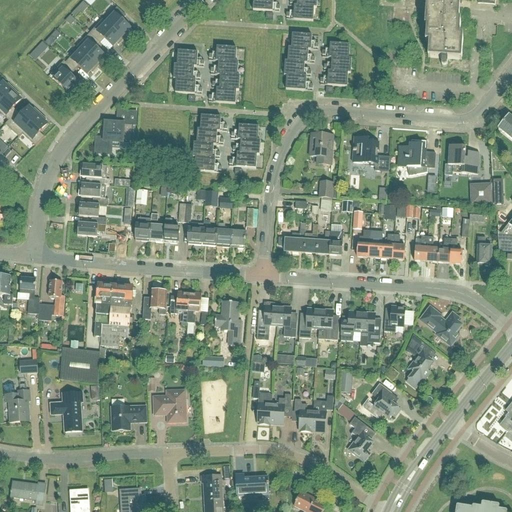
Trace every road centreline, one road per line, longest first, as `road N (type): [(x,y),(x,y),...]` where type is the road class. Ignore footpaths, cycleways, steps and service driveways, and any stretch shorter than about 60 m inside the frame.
road 1 (residential): [(260,276),(280,148),(302,119),(319,111),(467,121),(511,68)]
road 2 (residential): [(32,256),(41,197),(63,149),(201,0)]
road 3 (unclassified): [(511,329),(459,293),(260,276)]
road 4 (residential): [(379,511),(304,460),(259,449),(168,454)]
road 5 (unclassified): [(256,275),(32,256)]
road 6 (residential): [(168,454),(55,461),(0,454)]
